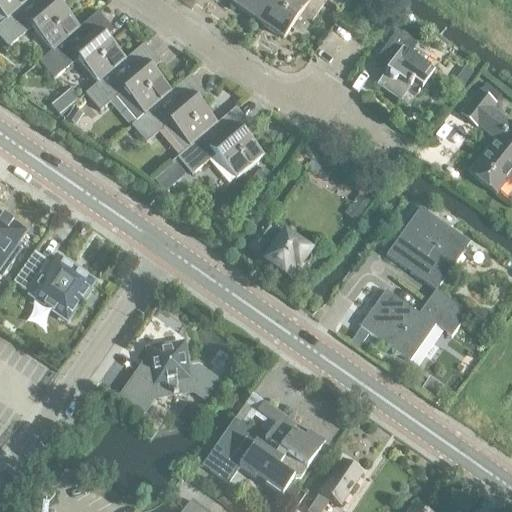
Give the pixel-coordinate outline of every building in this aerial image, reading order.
[(32,0),(0,0),(0,17),(5,23),(32,0)] [(78,32),(77,32),(58,9),(66,3),(64,0),(32,0),(5,23),(0,26),(0,41),(7,51),(30,31),(50,54),(51,55),(78,32)] [(256,22),(271,0),(232,0),(230,4),(256,22)] [(271,0),(256,22),(282,39),(297,17),(309,24),(326,0),(271,0)] [(124,64),(123,64),(104,41),(112,34),(96,15),(77,32),(78,32),(51,55),(50,54),(38,65),(53,83),(75,63),(96,87),(96,88),(124,64)] [(417,93),(433,71),(408,53),(415,43),(396,29),(373,63),(385,71),(376,84),(400,100),(409,88),(417,93)] [(170,96),(169,95),(150,73),(158,66),(142,48),(123,64),(124,64),(96,88),(96,87),(83,98),(97,115),(121,94),(141,118),(142,119),(170,96)] [(467,83),(473,75),(465,69),(459,77),(467,83)] [(215,127),(196,105),(205,98),(189,79),(169,95),(170,96),(142,119),(141,118),(129,128),(145,146),(168,127),(188,150),(188,151),(215,127)] [(511,126),(491,109),(494,105),(478,92),(460,115),(493,142),(468,173),(495,195),(511,173),(511,126)] [(188,151),(188,150),(175,161),(190,179),(213,159),(234,183),(262,159),(243,137),(251,130),(234,111),(215,127),(188,151)] [(374,201),(360,191),(343,214),(357,224),(374,201)] [(437,292),(470,244),(419,208),(385,257),(435,292),(437,292)] [(0,276),(17,252),(14,250),(23,237),(11,228),(11,227),(2,220),(1,221),(0,220),(0,276)] [(309,252),(283,235),(283,234),(278,231),(279,230),(266,221),(247,248),(259,257),(267,246),(272,250),(264,262),(286,276),(293,265),(298,268),(309,252)] [(78,310),(83,303),(90,293),(88,291),(93,284),(56,259),(51,266),(33,254),(12,285),(67,322),(76,308),(78,310)] [(460,327),(427,304),(419,315),(385,292),(360,328),(410,364),(435,328),(451,339),(460,327)] [(469,314),(437,292),(435,292),(427,304),(460,327),(469,314)] [(156,398),(172,395),(172,397),(177,397),(177,394),(190,392),(204,403),(218,383),(197,368),(186,370),(182,347),(148,352),(151,368),(139,370),(119,399),(143,416),(156,398)] [(276,428),(266,442),(244,426),(212,473),(238,492),(249,476),(281,498),(292,481),(295,483),(299,481),(324,446),(263,405),(257,414),(276,428)] [(322,511),(330,502),(340,509),(362,477),(341,462),(307,511),(322,511)]
